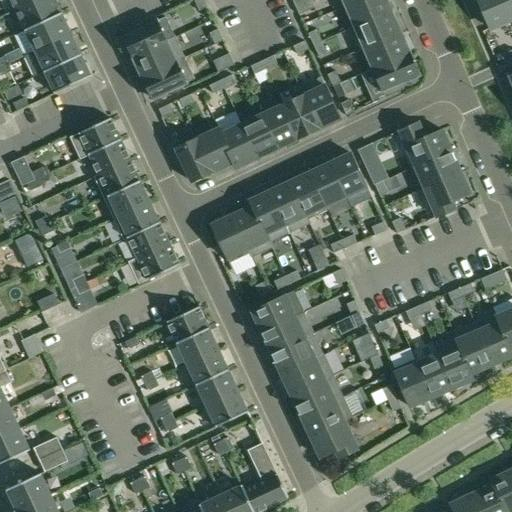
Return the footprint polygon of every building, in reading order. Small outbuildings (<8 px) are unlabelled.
[(10,0),(16,10),(36,0),(10,0)] [(55,0),(36,0),(16,10),(25,31),(62,14),(55,0)] [(193,0),(199,11),(207,7),(203,0),(193,0)] [(301,0),(294,4),(299,15),(315,8),(311,0),(301,0)] [(351,28),(351,29),(391,11),(386,0),(359,0),(346,6),(355,26),(351,28)] [(511,19),(503,0),(478,0),(490,29),(511,20),(511,21),(511,19)] [(511,0),(503,0),(511,19),(511,0)] [(351,29),(360,50),(401,32),(391,11),(351,29)] [(35,51),(71,34),(62,14),(25,31),(35,51)] [(157,21),(124,37),(133,57),(132,57),(133,58),(176,38),(166,17),(157,21)] [(209,33),(215,45),(223,41),(218,29),(209,33)] [(308,34),(313,45),(322,41),(316,30),(308,34)] [(365,49),(373,69),(410,53),(401,32),(360,50),(360,51),(365,49)] [(35,51),(24,57),(34,77),(45,72),(81,55),(71,34),(35,51)] [(176,38),(133,58),(142,79),(185,59),(176,38)] [(297,55),(309,49),(305,41),(293,46),(297,55)] [(322,41),(313,45),(319,56),(327,53),(322,41)] [(511,50),(502,55),(506,63),(511,60),(511,50)] [(410,53),(373,69),(386,98),(404,90),(402,83),(419,75),(410,53)] [(219,73),(234,65),(229,54),(213,61),(219,73)] [(81,55),(45,72),(55,94),(91,77),(81,55)] [(274,56),(262,61),(266,69),(277,64),(274,56)] [(0,58),(0,67),(8,64),(5,57),(0,58)] [(185,59),(142,79),(143,79),(153,99),(195,79),(185,59)] [(255,75),(266,69),(262,61),(251,66),(255,75)] [(0,75),(1,76),(12,71),(8,64),(0,67),(0,75)] [(341,83),(336,71),(327,75),(333,86),(341,83)] [(232,75),(221,80),(224,89),(236,83),(232,75)] [(300,87),(319,129),(341,119),(321,77),(300,87)] [(224,89),(221,80),(209,86),(213,94),(224,89)] [(348,81),(341,84),(346,95),(353,92),(348,81)] [(303,96),(283,105),(299,139),(319,129),(300,87),(299,87),(303,96)] [(183,108),(195,103),(191,94),(179,100),(183,108)] [(24,98),(13,103),(17,111),(28,105),(24,98)] [(341,104),(346,116),(354,112),(349,100),(343,103),(341,104)] [(170,104),(159,109),(162,118),(174,112),(170,104)] [(299,139),(283,105),(262,115),(278,148),(299,139)] [(262,115),(241,125),(257,158),(278,148),(262,115)] [(111,118),(70,137),(80,159),(121,140),(111,118)] [(411,169),(452,151),(442,130),(425,137),(418,123),(400,131),(415,166),(411,168),(411,169)] [(219,129),(218,129),(237,168),(257,158),(241,125),(222,134),(219,129)] [(196,134),(213,172),(233,163),(236,168),(237,168),(218,129),(198,138),(196,134)] [(192,182),(213,172),(196,134),(174,144),(192,182)] [(121,140),(80,159),(80,160),(89,156),(98,175),(94,177),(94,178),(131,161),(121,140)] [(358,150),(364,162),(372,158),(367,146),(358,150)] [(411,169),(420,190),(461,173),(452,151),(411,169)] [(351,153),(330,163),(346,197),(367,187),(351,153)] [(131,161),(94,178),(104,198),(141,181),(131,161)] [(330,163),(310,173),(326,206),(346,197),(330,163)] [(31,173),(34,180),(38,179),(46,175),(42,168),(31,173)] [(310,173),(290,182),(310,224),(311,224),(308,219),(328,210),(326,206),(310,173)] [(461,173),(420,190),(421,191),(425,189),(437,217),(456,209),(452,202),(470,195),(461,173)] [(42,186),(38,179),(34,180),(27,184),(31,191),(42,186)] [(0,198),(1,201),(17,194),(10,180),(0,185),(0,198)] [(141,181),(104,198),(114,219),(150,202),(141,181)] [(388,193),(383,181),(375,185),(380,196),(388,193)] [(290,182),(270,191),(290,233),(310,224),(290,182)] [(270,191),(250,201),(272,248),(273,248),(270,243),(290,233),(270,191)] [(1,205),(4,212),(20,204),(17,197),(1,205)] [(252,206),(233,216),(252,258),(272,248),(250,201),(249,201),(252,206)] [(150,202),(114,219),(123,240),(160,223),(150,202)] [(35,221),(39,229),(50,223),(47,216),(35,221)] [(233,216),(212,225),(229,263),(250,254),(252,258),(233,216)] [(397,233),(406,230),(400,218),(392,222),(397,233)] [(383,222),(372,227),(375,235),(387,230),(383,222)] [(53,231),(50,223),(39,229),(42,236),(53,231)] [(160,223),(123,240),(124,241),(128,239),(137,258),(128,262),(129,263),(170,244),(160,223)] [(44,260),(31,233),(15,241),(20,252),(19,253),(21,257),(22,256),(27,268),(44,260)] [(342,240),(346,248),(357,243),(353,235),(342,240)] [(334,253),(346,248),(342,240),(331,245),(334,253)] [(67,241),(56,246),(60,254),(71,248),(67,241)] [(170,244),(129,263),(139,284),(180,265),(170,244)] [(314,263),(318,271),(329,266),(326,257),(314,263)] [(338,285),(347,281),(342,269),(333,273),(338,285)] [(481,279),(485,291),(507,281),(502,270),(481,279)] [(285,276),(289,284),(301,279),(297,271),(285,276)] [(72,280),(76,288),(87,282),(83,275),(72,280)] [(278,290),(289,284),(285,276),(274,282),(278,290)] [(90,290),(87,282),(76,288),(79,295),(90,290)] [(264,282),(255,286),(261,298),(269,294),(264,282)] [(471,283),(460,288),(463,297),(475,292),(471,283)] [(452,302),(463,297),(460,288),(448,293),(452,302)] [(285,295),(252,311),(262,332),(304,313),(294,291),(285,295)] [(44,298),(49,309),(59,305),(54,294),(44,298)] [(347,304),(352,316),(360,312),(355,301),(347,304)] [(429,302),(417,307),(421,315),(432,310),(429,302)] [(42,312),(47,323),(64,315),(59,305),(42,312)] [(177,344),(209,329),(199,307),(167,322),(177,344)] [(409,320),(421,315),(417,307),(406,312),(409,320)] [(511,309),(497,316),(511,352),(511,350),(511,349),(511,309)] [(365,324),(360,312),(352,316),(357,327),(365,324)] [(314,333),(304,313),(262,332),(272,353),(314,333)] [(511,356),(511,352),(497,316),(496,317),(498,322),(479,331),(475,322),(474,322),(492,365),(511,356)] [(390,328),(386,320),(374,325),(378,333),(390,328)] [(474,322),(453,331),(474,379),(472,374),(492,365),(474,322)] [(219,349),(209,329),(177,344),(187,364),(219,349)] [(455,337),(434,346),(452,389),(474,379),(453,331),(452,332),(455,337)] [(324,354),(314,333),(272,353),(281,374),(324,354)] [(125,342),(128,350),(139,345),(136,337),(125,342)] [(362,361),(370,358),(378,354),(373,343),(358,350),(362,361)] [(44,353),(40,345),(26,351),(30,359),(44,353)] [(416,359),(415,359),(431,398),(452,389),(434,346),(437,355),(417,364),(416,359)] [(229,370),(219,349),(187,364),(197,385),(229,370)] [(324,354),(281,374),(291,395),(333,375),(324,354)] [(383,366),(378,354),(370,358),(375,369),(383,366)] [(431,398),(415,359),(393,369),(410,407),(431,398)] [(0,412),(10,408),(1,387),(11,382),(6,370),(0,372),(0,412)] [(238,391),(229,370),(197,385),(206,406),(238,391)] [(141,377),(145,384),(156,379),(152,371),(141,377)] [(343,396),(333,375),(291,395),(301,416),(343,396)] [(159,386),(156,379),(145,384),(148,391),(159,386)] [(388,400),(396,397),(391,385),(383,389),(388,400)] [(249,412),(238,391),(206,406),(216,427),(249,412)] [(353,417),(343,396),(301,416),(311,437),(353,417)] [(401,408),(396,397),(388,400),(393,412),(401,408)] [(0,412),(0,439),(21,430),(10,408),(0,412)] [(164,425),(175,420),(172,413),(160,418),(164,425)] [(353,417),(311,437),(321,458),(336,451),(339,458),(358,450),(344,422),(353,417)] [(179,428),(175,420),(164,425),(167,433),(179,428)] [(21,430),(0,439),(0,464),(30,450),(21,430)] [(57,437),(34,448),(39,460),(63,449),(57,437)] [(228,437),(221,441),(226,452),(233,449),(228,437)] [(219,455),(226,452),(221,441),(214,444),(219,455)] [(262,481),(244,489),(242,485),(254,511),(258,511),(289,498),(263,443),(248,450),(262,481)] [(39,460),(45,472),(68,461),(63,449),(39,460)] [(187,457),(179,460),(184,471),(192,468),(187,457)] [(184,471),(179,460),(172,464),(177,475),(184,471)] [(491,480),(505,511),(510,511),(511,511),(511,471),(509,472),(508,472),(503,474),(503,475),(491,480)] [(14,511),(51,495),(41,473),(6,490),(16,510),(14,511)] [(145,476),(138,480),(143,491),(150,487),(145,476)] [(143,491),(138,480),(130,483),(136,494),(143,491)] [(475,493),(472,494),(480,511),(505,511),(491,480),(490,481),(492,485),(480,491),(480,490),(475,493)] [(221,495),(228,511),(254,511),(242,485),(221,495)] [(480,511),(472,494),(469,496),(463,498),(450,505),(453,511),(480,511)] [(59,511),(51,495),(14,511),(59,511)] [(203,511),(228,511),(221,495),(200,504),(203,511)]
